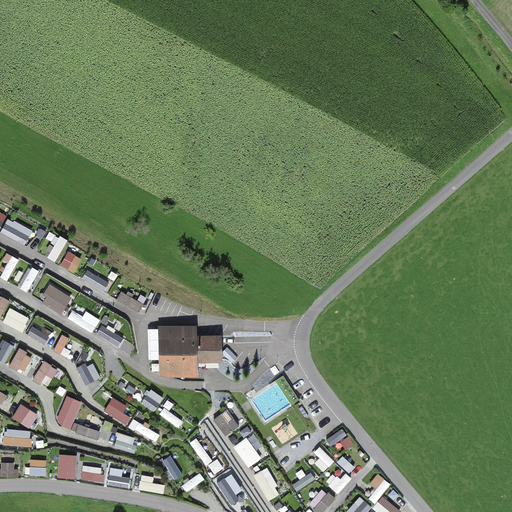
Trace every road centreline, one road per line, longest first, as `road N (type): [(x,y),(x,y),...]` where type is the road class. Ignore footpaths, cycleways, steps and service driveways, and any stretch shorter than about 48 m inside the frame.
road 1 (unclassified): [(511,132),(309,315),(300,336),(312,380),(423,511)]
road 2 (track): [(275,329),(292,303),(511,118)]
road 3 (unclassified): [(192,511),(49,483),(0,486)]
road 4 (track): [(511,99),(422,0)]
